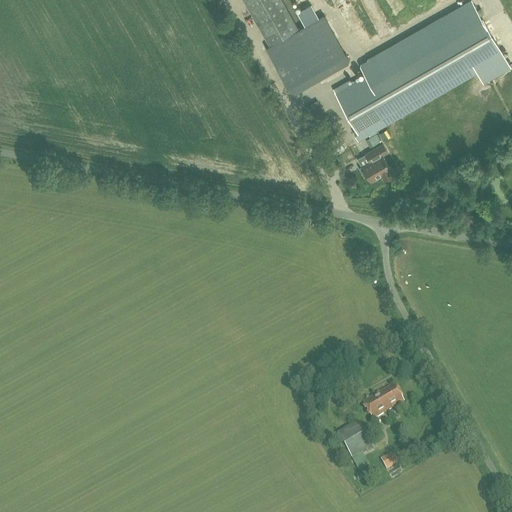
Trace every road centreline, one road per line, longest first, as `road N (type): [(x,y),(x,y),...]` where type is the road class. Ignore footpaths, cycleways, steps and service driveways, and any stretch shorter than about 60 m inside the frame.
road 1 (tertiary): [(385,220),(0,149)]
road 2 (unclassified): [(511,502),(394,294),(385,220)]
road 3 (track): [(230,0),(353,213)]
road 4 (tertiary): [(511,243),(385,220)]
